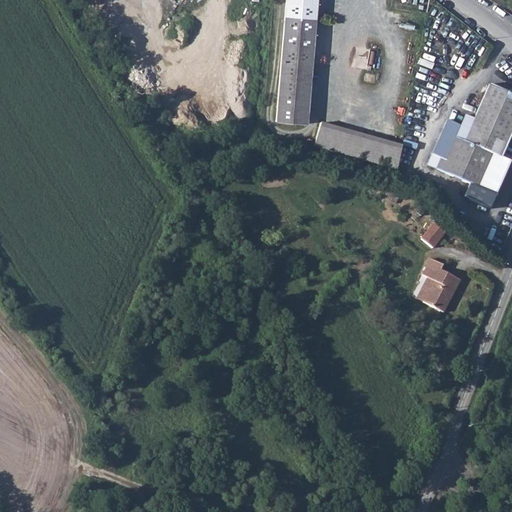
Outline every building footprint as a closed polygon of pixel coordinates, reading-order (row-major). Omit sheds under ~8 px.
[(310,0),(279,0),(275,63),(306,62),(310,0)] [(306,62),(275,63),(272,118),(301,120),(306,62)] [(464,118),(461,127),(446,121),(425,167),(493,196),(507,164),(498,159),(511,125),(511,97),(486,86),(474,120),(464,118)] [(349,161),(354,141),(312,127),(305,146),(349,161)] [(388,174),(392,154),(354,141),(349,161),(388,174)] [(443,232),(433,225),(422,240),(432,247),(443,232)] [(419,301),(440,312),(459,279),(438,268),(441,264),(429,258),(420,273),(424,275),(431,279),(419,301)]
